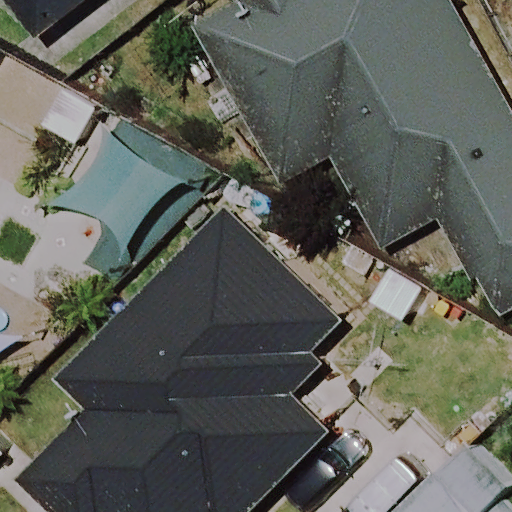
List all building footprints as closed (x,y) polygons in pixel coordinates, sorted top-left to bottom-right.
[(17,0),(46,37),(94,0),(17,0)] [(444,217),(504,321),(511,315),(511,113),(447,0),(295,0),(211,48),(289,185),(337,158),(389,248),(444,217)] [(192,202),(119,153),(80,211),(153,260),(192,202)] [(291,406),(360,331),(231,213),(75,384),(109,415),(49,482),(70,502),(60,511),(255,511),(325,436),(291,406)] [(469,511),(443,485),(415,511),(469,511)]
